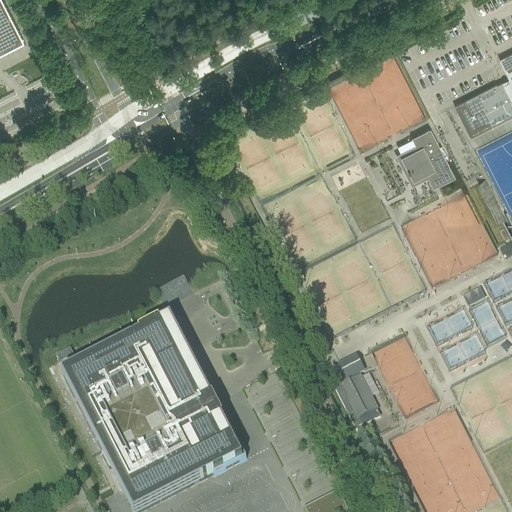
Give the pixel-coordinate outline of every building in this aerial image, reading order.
[(0,0),(0,46),(22,36),(4,0),(0,0)] [(511,81),(504,85),(503,82),(498,84),(498,83),(455,105),(472,137),(511,116),(511,99),(511,100),(511,99),(511,53),(500,59),(511,81)] [(422,176),(424,175),(431,171),(438,185),(456,176),(432,129),(414,138),(419,149),(403,157),(410,169),(411,172),(411,171),(415,179),(422,176)] [(511,257),(511,246),(511,245),(499,251),(504,262),(511,257)] [(203,382),(206,381),(189,348),(188,350),(186,351),(182,343),(171,321),(140,337),(63,377),(132,511),(142,511),(175,496),(178,494),(186,490),(189,488),(207,479),(210,477),(213,476),(214,477),(226,471),(239,464),(246,461),(217,403),(215,404),(214,405),(202,383),(203,382)] [(355,431),(362,427),(380,418),(360,379),(358,380),(357,376),(363,373),(355,359),(339,367),(346,381),(340,384),(338,382),(332,385),(355,431)] [(276,431),(267,431),(273,444),(280,444),(282,449),(282,451),(291,451),(291,449),(294,447),(295,450),(296,437),(287,437),(287,434),(284,425),(284,428),(283,428),(276,431)] [(338,492),(303,510),(304,511),(346,511),(348,511),(338,492)]
